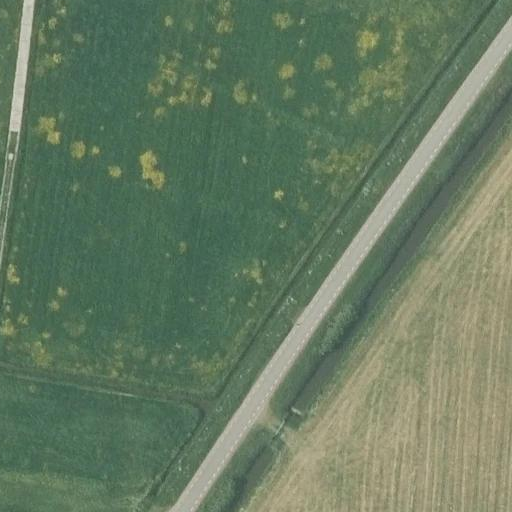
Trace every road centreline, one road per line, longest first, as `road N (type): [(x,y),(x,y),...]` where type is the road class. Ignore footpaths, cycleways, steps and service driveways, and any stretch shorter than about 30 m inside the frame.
road 1 (tertiary): [(183,511),(511,32)]
road 2 (track): [(0,406),(96,431),(117,489),(143,511)]
road 3 (track): [(27,0),(13,132)]
